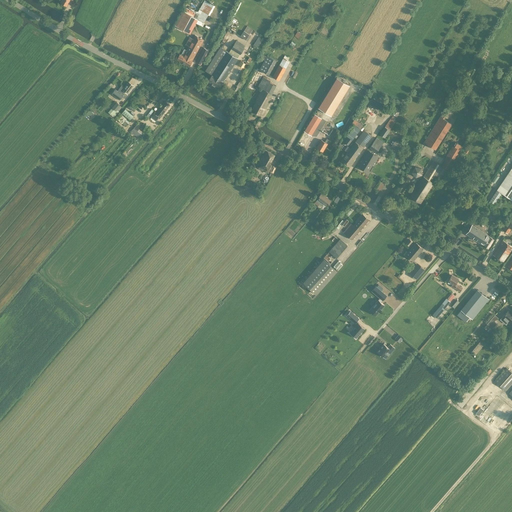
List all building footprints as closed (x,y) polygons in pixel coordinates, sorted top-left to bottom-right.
[(213,5),(204,1),(199,10),(208,14),(213,5)] [(184,12),(177,26),(190,34),(198,19),(184,12)] [(247,41),(251,36),(243,31),(240,36),(247,41)] [(189,37),(186,44),(189,46),(187,50),(195,55),(203,40),(195,35),(193,39),(189,37)] [(236,41),(231,49),(240,54),(243,49),(239,46),(241,44),(236,41)] [(201,64),(209,50),(203,47),(196,62),(201,64)] [(218,79),(223,82),(237,58),(220,47),(205,71),(212,75),(209,78),(212,80),(213,78),(217,81),(218,79)] [(192,60),(195,55),(187,50),(184,56),(183,55),(183,56),(180,54),(177,59),(189,66),(192,61),(192,60)] [(269,75),(276,61),(267,56),(265,60),(259,70),(269,75)] [(279,81),(286,68),(279,65),(272,77),(279,81)] [(263,77),(258,86),(262,89),(265,90),(271,94),(276,86),(269,83),(270,81),(263,77)] [(331,116),(349,85),(336,77),(336,78),(318,108),(331,116)] [(213,78),(212,80),(209,78),(207,81),(218,88),(223,82),(218,79),(217,81),(213,78)] [(121,86),(118,91),(122,94),(124,91),(128,94),(133,86),(128,82),(124,88),(122,86),(121,86)] [(115,89),(112,94),(120,100),(123,95),(122,94),(118,91),(115,89)] [(270,97),(271,94),(265,90),(262,89),(256,100),(257,101),(251,110),(261,116),(271,98),(270,97)] [(108,112),(114,117),(119,111),(118,110),(122,107),(120,106),(116,102),(115,101),(111,106),(112,107),(108,112)] [(156,113),(155,114),(159,117),(158,118),(159,119),(161,117),(170,105),(165,101),(156,113)] [(125,109),(122,113),(129,119),(133,116),(125,109)] [(321,117),(317,115),(314,113),(304,130),(311,134),(321,117)] [(442,114),(424,142),(434,148),(450,123),(443,118),(444,116),(442,114)] [(348,138),(344,143),(348,145),(363,125),(354,119),(352,122),(355,125),(347,137),(348,138)] [(139,122),(130,132),(138,138),(141,135),(143,132),(139,129),(142,125),(139,122)] [(385,127),(380,134),(384,138),(390,130),(385,127)] [(347,152),(341,160),(349,166),(372,136),(364,130),(350,148),(347,146),(344,150),(347,152)] [(377,152),(383,143),(383,142),(376,138),(374,141),(370,147),(377,152)] [(321,140),(316,147),(323,151),(329,140),(327,139),(325,142),(321,140)] [(398,151),(402,145),(395,140),(391,146),(398,151)] [(420,179),(409,196),(420,203),(433,182),(438,175),(443,178),(462,146),(457,142),(442,166),(433,161),(421,180),(420,179)] [(265,150),(256,168),(268,173),(271,165),(269,164),(274,155),(265,150)] [(367,150),(357,166),(369,173),(373,166),(373,165),(377,156),(367,150)] [(415,166),(412,172),(416,177),(421,174),(421,168),(415,166)] [(511,167),(488,203),(493,207),(502,193),(511,199),(511,167)] [(327,206),(331,201),(325,197),(326,196),(322,193),(317,199),(318,199),(316,201),(315,201),(313,204),(314,204),(317,206),(319,204),(322,206),(324,204),(327,206)] [(353,226),(359,230),(369,219),(363,215),(353,226)] [(503,226),(501,229),(508,233),(511,227),(511,222),(509,220),(505,227),(503,226)] [(359,230),(353,226),(351,223),(343,232),(352,239),(359,230)] [(472,225),(466,234),(488,248),(494,239),(489,236),(472,225)] [(329,252),(336,258),(346,247),(339,240),(329,252)] [(503,262),(511,248),(511,246),(503,240),(493,255),(503,262)] [(413,261),(423,249),(416,243),(406,255),(413,261)] [(316,294),(337,271),(324,259),(303,282),(316,294)] [(334,266),(338,270),(343,264),(339,261),(334,266)] [(416,279),(424,269),(417,263),(409,273),(416,279)] [(452,275),(448,281),(452,283),(451,286),(460,291),(463,288),(455,283),(458,279),(452,275)] [(369,310),(375,315),(379,311),(379,312),(381,310),(381,309),(384,305),(380,302),(382,300),(386,296),(381,291),(376,287),(376,286),(372,291),(380,298),(378,300),(369,310)] [(461,310),(459,312),(467,319),(469,317),(472,319),(488,299),(477,290),(461,310)] [(436,318),(444,310),(453,297),(450,295),(449,297),(448,296),(440,306),(433,315),(436,318)] [(511,312),(509,309),(500,319),(506,324),(507,322),(511,326),(511,324),(511,312)] [(346,316),(357,325),(349,333),(355,338),(364,328),(356,322),(359,319),(350,311),(346,316)] [(493,314),(485,323),(486,324),(487,324),(494,315),(493,314)] [(486,324),(483,327),(489,332),(492,328),(497,322),(495,320),(498,318),(494,315),(487,324),(486,324)] [(403,339),(398,334),(395,338),(399,343),(403,339)] [(481,341),(472,351),(476,355),(485,344),(481,341)] [(388,347),(384,344),(377,352),(383,357),(389,350),(391,352),(394,348),(390,344),(388,347)] [(505,390),(511,381),(511,373),(506,368),(495,381),(505,390)]
